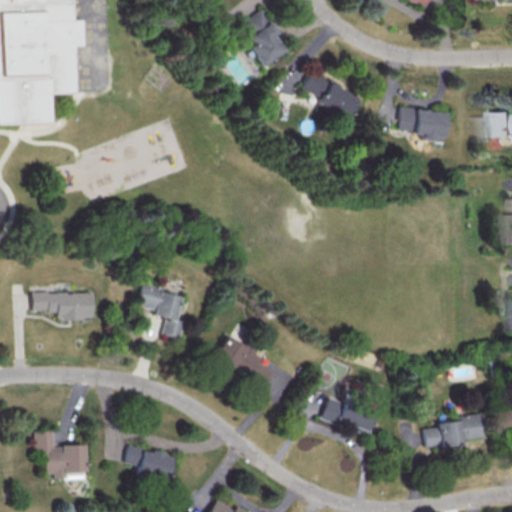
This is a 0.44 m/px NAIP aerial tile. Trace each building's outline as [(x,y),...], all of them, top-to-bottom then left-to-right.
[(0,0),(57,0),(58,20),(67,19),(68,45),(59,45),(61,93),(37,94),(38,122),(10,123),(0,123),(0,0)] [(275,49),(249,9),(227,23),(241,43),(236,46),(249,65),(275,49)] [(345,97),(297,71),(288,87),(307,97),(304,103),(333,119),(345,97)] [(431,141),(433,110),(388,107),(386,130),(409,132),(408,140),(431,141)] [(478,117),(479,141),(502,140),(502,136),(511,135),(511,111),(498,112),(498,116),(478,117)] [(126,305),(145,309),(143,314),(156,317),(153,333),(171,337),(175,321),(166,319),(172,296),(152,291),(153,287),(131,282),(126,305)] [(22,292),(22,310),(46,310),(47,319),(83,318),(82,291),(22,292)] [(254,385),(262,370),(249,363),(253,354),(217,336),(204,360),(254,385)] [(310,417),(355,434),(363,413),(318,395),(310,417)] [(511,410),(502,412),(507,436),(511,435),(511,410)] [(474,436),(471,413),(447,415),(447,420),(427,422),(427,427),(413,428),(415,448),(453,443),(453,438),(474,436)] [(76,444),(44,445),(43,429),(24,430),(25,455),(34,455),(35,473),(44,472),(44,478),(57,478),(57,473),(77,472),(76,444)] [(164,454),(120,445),(117,462),(131,465),(130,471),(159,477),(164,454)] [(240,511),(230,505),(227,509),(209,498),(200,511),(240,511)]
